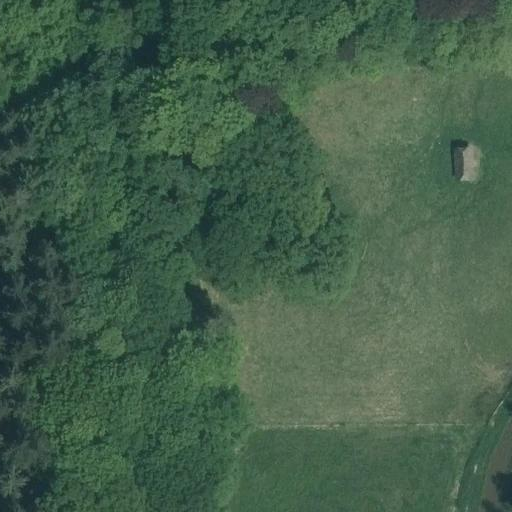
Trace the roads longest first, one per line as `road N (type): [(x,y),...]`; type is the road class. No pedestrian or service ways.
road 1 (track): [(73,338),(1,109)]
road 2 (track): [(278,55),(406,17),(511,18)]
road 3 (track): [(66,348),(197,151)]
road 4 (track): [(0,109),(191,74)]
road 5 (track): [(66,348),(80,423),(73,511)]
road 6 (track): [(197,151),(278,55)]
